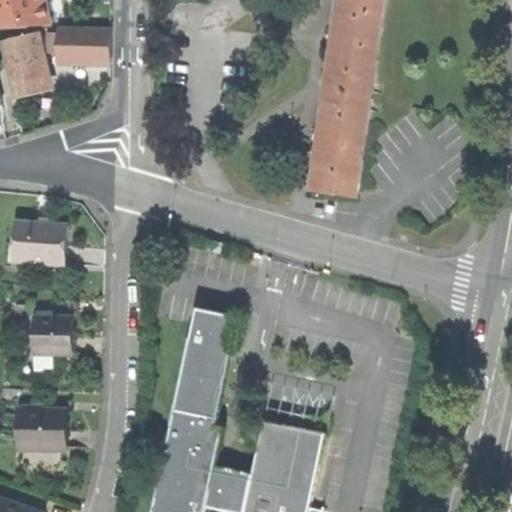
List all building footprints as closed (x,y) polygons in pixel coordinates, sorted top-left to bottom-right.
[(0,0),(0,25),(1,30),(52,25),(48,10),(45,0),(39,0),(25,4),(23,0),(0,0)] [(339,0),(313,192),(359,198),(386,0),(339,0)] [(60,66),(111,67),(111,51),(111,31),(61,30),(61,40),(61,52),(60,66)] [(2,42),(16,101),(49,93),(35,34),(2,42)] [(48,52),(61,52),(61,40),(48,40),(48,52)] [(234,43),(177,41),(175,104),(233,105),(234,43)] [(16,220),(13,259),(64,262),(66,223),(38,221),(16,220)] [(309,507),(324,433),(262,420),(251,474),(232,470),(213,466),(221,426),(212,424),(234,316),(192,308),(150,511),(203,511),(205,507),(230,511),(322,511),(323,510),(309,507)] [(35,317),(34,353),(72,355),(73,337),(74,318),(35,317)] [(19,408),(19,448),(65,449),(65,431),(66,409),(19,408)] [(0,501),(0,511),(41,511),(1,498),(0,501)]
